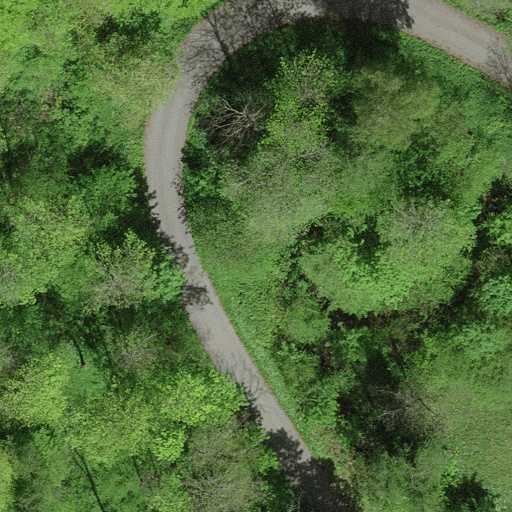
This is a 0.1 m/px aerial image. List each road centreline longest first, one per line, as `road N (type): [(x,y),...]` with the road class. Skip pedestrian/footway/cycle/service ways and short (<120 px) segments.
road 1 (track): [(263,0),(219,23),(195,52),(167,134),(169,186),(194,281),(329,511)]
road 2 (track): [(511,64),(400,0)]
